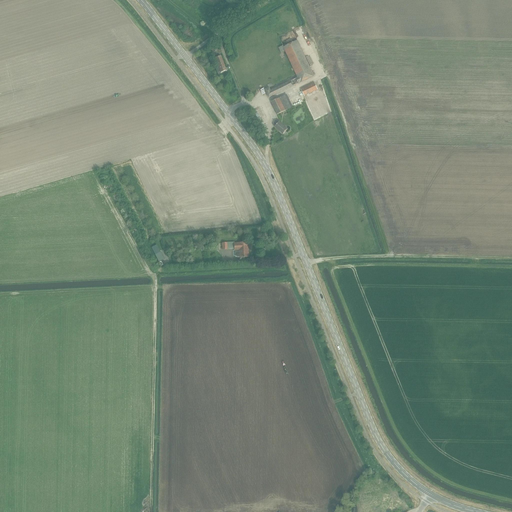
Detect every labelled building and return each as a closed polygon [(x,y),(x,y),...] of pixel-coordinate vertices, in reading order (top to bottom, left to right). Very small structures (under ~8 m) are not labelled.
[(269,97),(314,76),(298,41),(283,47),(297,78),(272,90),(271,87),(265,90),(269,97)] [(215,58),(218,66),(215,67),(217,73),(220,72),(220,73),(226,71),(220,56),(215,58)] [(304,96),(318,90),(314,83),(301,90),(304,96)] [(277,114),(290,108),(284,96),(271,102),(277,114)] [(283,134),(288,129),(279,122),(274,127),(283,134)] [(239,243),(234,243),(235,249),(235,250),(239,250),(239,252),(236,252),(235,253),(235,256),(237,257),(239,257),(248,257),(247,243),(238,243),(239,243)]
